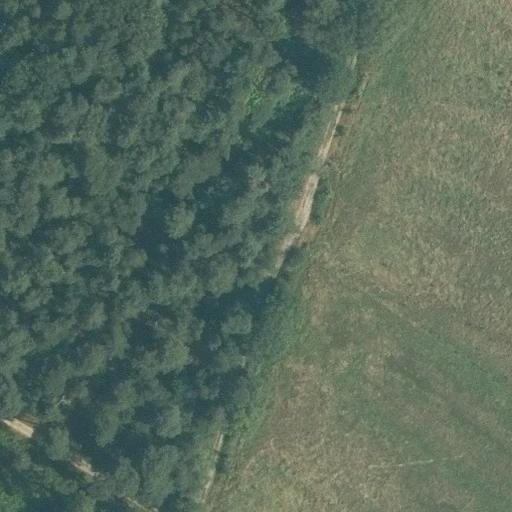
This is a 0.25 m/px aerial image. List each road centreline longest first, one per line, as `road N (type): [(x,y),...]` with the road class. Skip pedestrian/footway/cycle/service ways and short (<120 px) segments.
road 1 (track): [(198,511),(372,0)]
road 2 (track): [(0,416),(157,511)]
